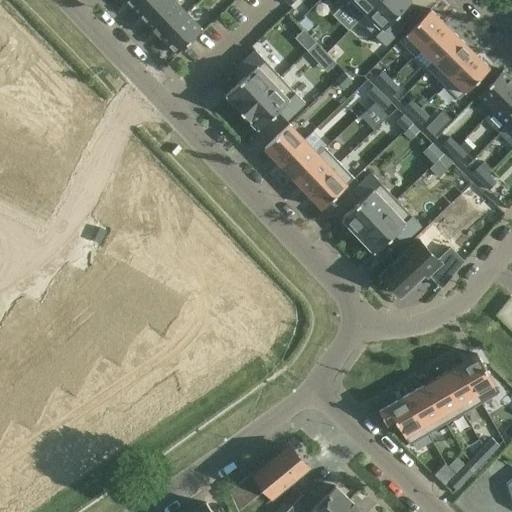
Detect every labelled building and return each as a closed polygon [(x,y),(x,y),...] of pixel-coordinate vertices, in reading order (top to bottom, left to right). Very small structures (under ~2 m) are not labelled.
[(122,0),(132,10),(141,0),(122,0)] [(171,0),(141,0),(132,10),(146,24),(171,0)] [(186,14),(173,0),(171,0),(146,24),(160,39),(186,14)] [(338,0),(359,20),(378,0),(338,0)] [(411,0),(378,0),(359,20),(385,46),(403,27),(394,18),(411,0)] [(421,49),(445,24),(430,9),(399,41),(415,56),(422,50),(421,49)] [(186,14),(160,39),(174,55),(201,30),(186,14)] [(460,38),(445,24),(421,49),(422,50),(435,62),(435,63),(460,38)] [(475,52),(460,38),(435,63),(435,62),(428,69),(443,84),(475,52)] [(241,113),(280,76),(255,50),(236,67),(245,77),(225,95),(241,113)] [(490,67),(475,52),(443,84),(458,99),(490,67)] [(493,110),(511,90),(511,77),(503,69),(477,95),(493,110)] [(384,87),(391,79),(382,71),(375,78),(384,87)] [(335,80),(342,88),(351,79),(344,72),(335,80)] [(305,103),(280,76),(241,113),(258,130),(278,111),(286,120),(305,103)] [(400,88),(391,79),(384,87),(392,95),(400,88)] [(375,101),(382,94),(374,85),(367,92),(375,101)] [(511,119),(511,90),(493,110),(507,125),(511,119)] [(391,102),(382,94),(375,101),(384,109),(391,102)] [(413,115),(420,108),(411,100),(404,107),(413,115)] [(374,103),(361,114),(375,129),(387,117),(374,103)] [(429,117),(420,108),(413,115),(422,124),(429,117)] [(405,130),(412,122),(403,114),(396,121),(405,130)] [(279,163),(304,139),(289,124),(264,148),(279,163)] [(451,153),(458,146),(449,137),(442,144),(451,153)] [(317,153),(304,139),(279,163),(293,178),(318,154),(317,153)] [(467,154),(458,146),(451,153),(460,161),(467,154)] [(324,147),(317,153),(318,154),(293,178),(307,193),(339,162),(324,147)] [(0,153),(0,190),(15,161),(0,153)] [(446,168),(438,160),(429,168),(438,177),(446,168)] [(15,161),(0,190),(0,196),(15,204),(16,205),(33,171),(33,170),(15,161)] [(354,178),(339,162),(307,193),(316,202),(315,203),(320,208),(321,207),(322,208),(354,178)] [(480,181),(487,174),(479,166),(471,173),(480,181)] [(15,204),(14,205),(34,216),(53,180),(33,169),(33,170),(33,171),(16,205),(15,204)] [(358,236),(396,199),(371,173),(353,190),(361,200),(341,218),(358,236)] [(496,183),(487,174),(480,181),(489,190),(496,183)] [(454,208),(469,222),(485,205),(469,191),(454,208)] [(421,226),(396,199),(358,236),(374,253),(394,234),(403,243),(421,226)] [(437,260),(418,240),(381,275),(400,295),(424,272),(427,275),(429,274),(441,287),(463,261),(450,247),(437,260)] [(124,275),(104,312),(121,322),(129,307),(150,318),(163,295),(124,275)] [(73,281),(64,298),(75,303),(84,286),(73,281)] [(79,306),(59,343),(77,353),(85,338),(106,349),(118,326),(79,306)] [(29,312),(20,328),(31,334),(40,317),(29,312)] [(35,336),(15,374),(33,383),(40,369),(62,380),(74,357),(35,336)] [(477,354),(459,364),(481,403),(499,392),(477,354)] [(481,403),(459,364),(441,375),(463,413),(481,403)] [(0,372),(0,401),(18,411),(30,388),(0,372)] [(463,413),(441,375),(423,385),(446,423),(463,413)] [(446,423),(423,385),(406,395),(428,433),(446,423)] [(428,433),(406,395),(379,411),(387,424),(395,419),(410,444),(428,433)] [(492,438),(483,446),(491,453),(499,445),(492,438)] [(272,496),(307,467),(290,445),(255,474),(253,471),(240,481),(253,497),(264,487),(272,496)] [(491,453),(483,446),(475,455),(482,462),(491,453)] [(465,465),(457,474),(464,481),(473,472),(465,465)] [(464,481),(457,474),(449,482),(456,490),(464,481)] [(339,511),(351,501),(335,486),(309,511),(339,511)] [(294,511),(301,506),(290,496),(274,511),(294,511)] [(339,511),(362,511),(351,501),(339,511)] [(212,511),(206,502),(192,511),(212,511)]
